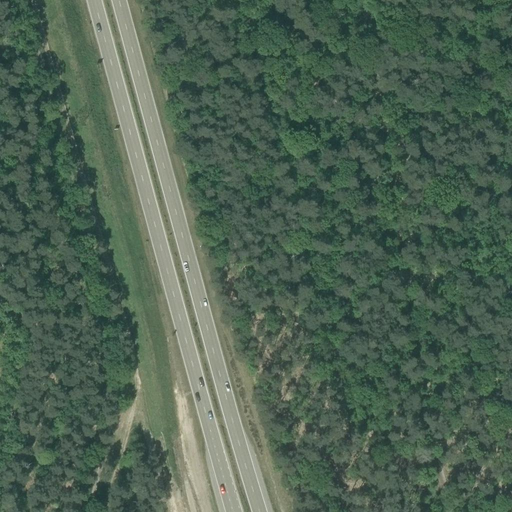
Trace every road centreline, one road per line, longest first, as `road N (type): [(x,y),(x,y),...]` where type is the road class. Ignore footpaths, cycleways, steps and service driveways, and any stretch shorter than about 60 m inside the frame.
road 1 (primary): [(258,511),(117,0)]
road 2 (primary): [(93,0),(233,511)]
road 3 (track): [(95,511),(130,351),(32,0)]
road 4 (track): [(0,479),(20,323),(0,322)]
